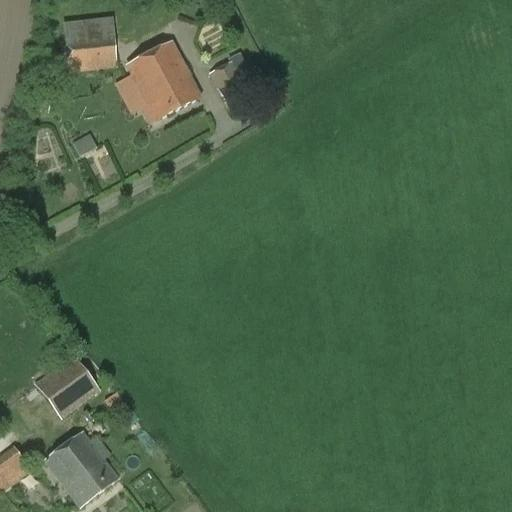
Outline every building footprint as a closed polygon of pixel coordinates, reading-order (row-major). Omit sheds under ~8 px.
[(68,77),(116,71),(112,21),(63,27),(68,77)] [(155,125),(200,101),(170,46),(126,69),(155,125)] [(226,110),(258,93),(238,56),(228,61),(230,66),(208,78),(226,110)] [(79,160),(95,151),(89,140),(73,148),(79,160)] [(73,359),(34,388),(60,421),(98,392),(73,359)] [(80,511),(117,483),(82,436),(44,464),(80,511)] [(13,447),(0,458),(0,498),(33,469),(13,447)]
